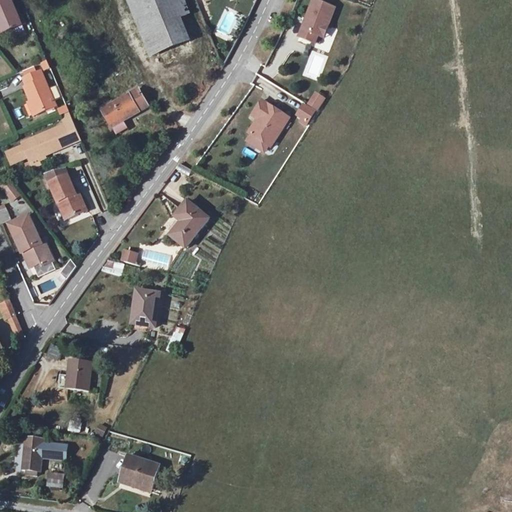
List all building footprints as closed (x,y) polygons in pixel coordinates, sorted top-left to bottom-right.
[(24,25),(17,8),(13,0),(5,0),(0,2),(0,22),(5,33),(24,25)] [(137,0),(146,18),(177,6),(174,0),(137,0)] [(330,24),(336,9),(314,0),(300,38),(316,44),(319,36),(325,21),(330,24)] [(177,6),(146,18),(160,54),(192,41),(182,18),(191,15),(186,2),(177,6)] [(20,7),(17,8),(24,25),(28,23),(20,7)] [(201,37),(191,15),(182,18),(192,41),(201,37)] [(324,38),(330,24),(325,21),(319,36),(324,38)] [(98,62),(111,56),(104,43),(92,49),(98,62)] [(312,54),(306,75),(319,79),(325,57),(312,54)] [(106,80),(132,67),(127,56),(100,70),(106,80)] [(30,111),(36,125),(58,115),(42,78),(25,86),(29,95),(24,97),(30,111)] [(139,90),(103,110),(117,135),(128,129),(124,121),(149,107),(139,90)] [(315,91),(297,120),(309,128),(327,99),(315,91)] [(272,148),(290,119),(263,101),(253,117),(258,120),(261,122),(252,136),(272,148)] [(36,125),(30,111),(26,113),(33,127),(36,125)] [(67,124),(23,143),(25,147),(16,151),(21,163),(30,159),(32,164),(82,142),(70,112),(63,115),(67,124)] [(252,136),(261,122),(258,120),(249,134),(252,136)] [(9,154),(14,166),(21,163),(16,151),(9,154)] [(181,165),(178,171),(190,177),(193,171),(181,165)] [(50,184),(69,176),(66,169),(46,175),(50,184)] [(69,176),(50,184),(58,204),(61,203),(69,220),(88,212),(80,194),(77,195),(69,176)] [(1,187),(14,202),(22,196),(12,183),(1,187)] [(188,202),(175,218),(182,223),(171,236),(186,249),(210,220),(188,202)] [(41,264),(43,267),(54,262),(46,244),(43,245),(33,224),(28,218),(10,226),(24,254),(27,252),(34,267),(41,264)] [(27,252),(24,254),(31,269),(34,267),(27,252)] [(140,256),(127,252),(124,262),(137,266),(140,256)] [(68,280),(77,268),(73,263),(62,275),(68,280)] [(116,264),(113,275),(124,278),(127,266),(116,264)] [(133,325),(149,327),(156,329),(161,295),(138,292),(133,325)] [(10,301),(0,306),(7,321),(9,320),(19,342),(26,339),(17,316),(10,301)] [(176,328),(170,353),(179,355),(185,330),(176,328)] [(61,361),(63,348),(50,346),(48,360),(61,361)] [(71,362),(67,390),(90,392),(93,364),(71,362)] [(68,431),(81,434),(84,420),(72,417),(68,431)] [(101,425),(97,435),(105,438),(109,429),(101,425)] [(28,438),(25,471),(42,473),(46,439),(28,438)] [(140,483),(154,488),(160,467),(129,457),(121,484),(138,489),(140,483)] [(61,481),(49,480),(49,488),(67,490),(68,477),(61,475),(61,481)] [(152,493),(154,488),(140,483),(138,489),(152,493)]
